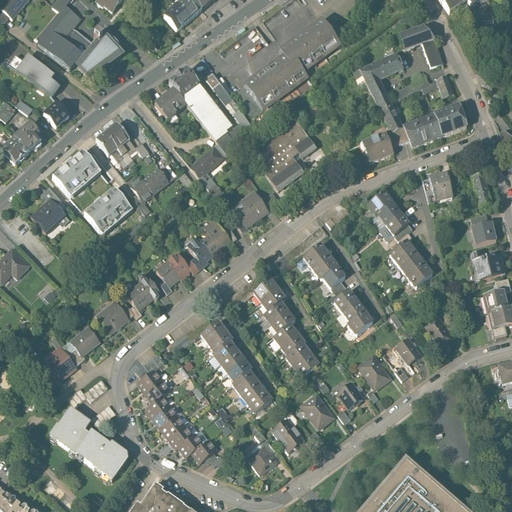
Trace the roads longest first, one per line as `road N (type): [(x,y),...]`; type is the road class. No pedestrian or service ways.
road 1 (residential): [(488,138),(325,200),(124,357),(118,395),(143,456),(259,505),(278,501),(435,382),(476,358),(511,350)]
road 2 (tertiary): [(0,207),(103,114),(260,0)]
road 3 (residential): [(488,138),(424,0)]
